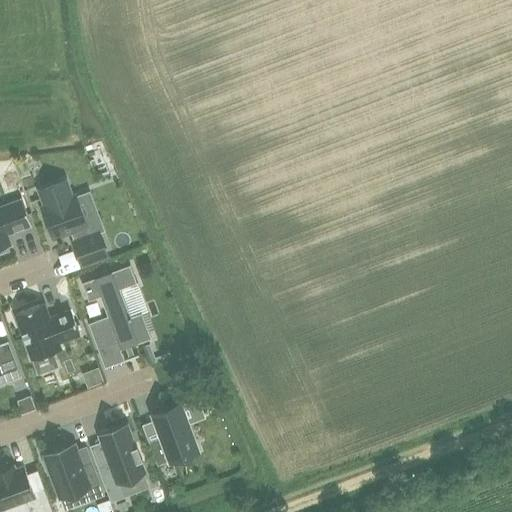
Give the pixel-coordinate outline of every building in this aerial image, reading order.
[(75,196),(71,197),(65,180),(40,189),(46,206),(43,208),(54,237),(70,230),(74,241),(73,242),(82,263),(107,254),(99,232),(89,236),(85,225),(86,225),(75,196)] [(11,245),(7,233),(31,224),(22,198),(0,206),(0,252),(9,250),(8,246),(11,245)] [(88,323),(98,348),(117,341),(120,349),(151,338),(142,312),(130,316),(120,288),(137,282),(130,264),(82,282),(89,300),(100,296),(107,315),(88,323)] [(44,303),(16,314),(32,358),(60,348),(58,342),(80,334),(70,309),(49,317),(44,303)] [(0,350),(0,383),(21,376),(10,347),(0,350)] [(103,380),(98,367),(83,373),(88,386),(103,380)] [(30,395),(18,400),(22,412),(35,408),(30,395)] [(148,440),(157,464),(198,449),(181,404),(153,414),(161,436),(148,440)] [(110,462),(98,467),(111,501),(124,496),(119,481),(144,472),(140,460),(142,459),(137,445),(135,446),(126,424),(100,434),(110,462)] [(87,500),(102,494),(90,461),(80,465),(72,444),(44,455),(46,458),(41,460),(46,473),(50,471),(60,497),(83,488),(87,500)] [(25,466),(13,470),(12,467),(0,471),(0,509),(6,507),(7,511),(53,511),(45,487),(34,491),(25,466)]
